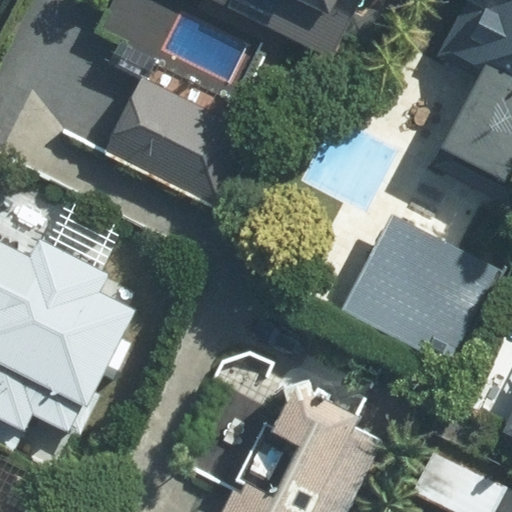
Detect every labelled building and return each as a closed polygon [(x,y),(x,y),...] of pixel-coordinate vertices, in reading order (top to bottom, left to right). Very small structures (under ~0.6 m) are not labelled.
[(199,0),(337,65),(367,0),(199,0)] [(511,186),(511,0),(469,0),(470,0),(443,56),(474,72),(430,162),(506,199),(511,186)] [(251,132),(139,79),(103,156),(214,209),(251,132)] [(484,272),(388,226),(346,313),(441,359),(484,272)] [(128,319),(0,254),(0,439),(15,447),(30,418),(68,437),(128,319)] [(343,511),(381,437),(287,391),(239,488),(230,484),(216,511),(343,511)] [(511,511),(511,488),(426,442),(402,486),(450,511),(511,511)]
